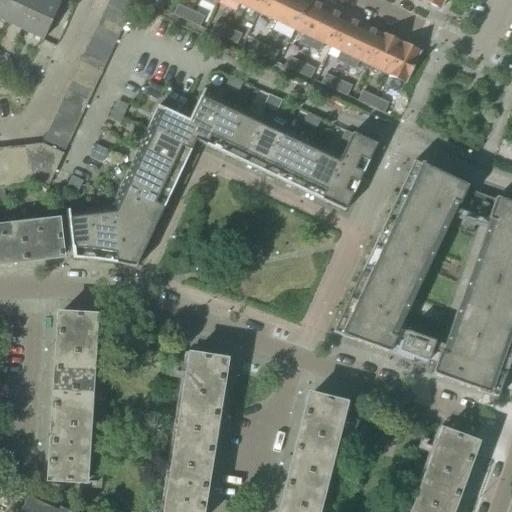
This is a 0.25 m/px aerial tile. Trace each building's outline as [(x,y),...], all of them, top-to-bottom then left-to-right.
[(0,0),(0,22),(6,25),(17,0),(0,0)] [(17,0),(6,25),(24,33),(39,0),(17,0)] [(46,0),(39,0),(24,33),(41,42),(58,5),(46,0)] [(123,0),(108,0),(106,6),(127,17),(133,5),(123,0)] [(164,0),(149,0),(147,5),(160,11),(165,0),(164,0)] [(240,0),(238,6),(257,15),(264,0),(240,0)] [(264,0),(257,15),(275,23),(285,0),(264,0)] [(285,0),(275,23),(293,32),(308,2),(304,0),(285,0)] [(420,0),(420,2),(439,11),(444,0),(420,0)] [(298,43),(308,48),(325,10),(308,2),(293,32),(302,36),(298,43)] [(106,6),(100,17),(122,27),(127,17),(106,6)] [(172,16),(185,23),(190,12),(177,6),(172,16)] [(321,45),(330,50),(345,19),(325,10),(308,48),(318,53),(321,45)] [(190,12),(185,23),(198,29),(203,18),(190,12)] [(100,17),(95,28),(117,38),(122,27),(100,17)] [(335,61),(345,65),(362,27),(345,19),(330,50),(338,53),(335,61)] [(209,34),(222,40),(227,30),(214,24),(209,34)] [(358,63),(367,67),(382,36),(381,36),(362,27),(345,65),(355,70),(358,63)] [(95,28),(91,38),(112,48),(117,38),(95,28)] [(227,30),(222,40),(235,46),(240,36),(227,30)] [(367,67),(385,76),(400,44),(382,36),(367,67)] [(91,38),(85,49),(107,60),(112,48),(91,38)] [(246,52),(259,58),(264,47),(251,41),(246,52)] [(400,44),(385,76),(404,85),(419,53),(400,44)] [(264,47),(259,58),(272,64),(277,53),(264,47)] [(85,49),(81,60),(102,70),(107,60),(85,49)] [(282,69),(295,75),(300,64),(287,58),(282,69)] [(81,60),(76,70),(97,80),(102,70),(81,60)] [(300,64),(295,75),(308,80),(313,70),(300,64)] [(76,70),(70,81),(92,91),(97,80),(76,70)] [(319,86),(332,92),(337,81),(324,75),(319,86)] [(223,88),(230,92),(235,81),(228,78),(223,88)] [(70,81),(65,92),(87,102),(92,91),(70,81)] [(235,81),(230,92),(236,95),(241,84),(235,81)] [(337,81),(332,92),(345,98),(350,87),(337,81)] [(65,92),(60,103),(82,113),(87,102),(65,92)] [(192,112),(183,108),(178,119),(187,123),(194,142),(204,147),(224,103),(203,93),(203,92),(202,92),(192,112)] [(356,103),(369,109),(374,99),(361,92),(356,103)] [(262,107),(268,110),(274,99),(267,96),(262,107)] [(156,110),(146,132),(190,152),(194,142),(187,123),(178,119),(183,108),(166,99),(160,110),(156,108),(155,110),(156,110)] [(268,110),(263,121),(243,165),(262,174),(283,131),(287,122),(274,116),(280,102),(274,99),(268,110)] [(374,99),(369,109),(382,115),(387,105),(374,99)] [(60,103),(55,113),(77,123),(82,113),(60,103)] [(244,112),(224,103),(204,147),(223,156),(244,112)] [(113,108),(110,114),(121,120),(124,113),(113,108)] [(263,121),(244,112),(223,156),(243,165),(263,121)] [(55,113),(50,124),(72,134),(77,123),(55,113)] [(121,120),(110,114),(107,121),(118,126),(121,120)] [(301,125),(308,129),(313,118),(306,114),(301,125)] [(313,118),(308,129),(314,132),(320,121),(313,118)] [(50,124),(45,135),(67,145),(72,134),(50,124)] [(296,137),(283,131),(262,174),(282,184),(302,140),(308,129),(301,125),(296,137)] [(146,132),(137,151),(180,171),(190,152),(146,132)] [(338,143),(345,146),(351,135),(344,132),(338,143)] [(45,135),(40,145),(62,156),(67,145),(45,135)] [(351,135),(345,146),(340,158),(341,158),(321,202),(344,213),(375,147),(351,135)] [(322,149),(302,140),(282,184),(301,193),(322,149)] [(40,145),(24,147),(28,187),(48,185),(62,156),(40,145)] [(24,147),(6,149),(11,189),(28,187),(24,147)] [(95,147),(92,153),(102,159),(105,152),(95,147)] [(6,149),(0,150),(0,190),(2,190),(11,189),(6,149)] [(341,158),(340,158),(322,149),(301,193),(321,202),(341,158)] [(137,151),(128,171),(171,191),(180,171),(137,151)] [(102,159),(92,153),(88,160),(99,165),(102,159)] [(388,355),(390,349),(426,364),(427,361),(435,364),(431,376),(496,400),(511,354),(511,206),(494,200),(493,201),(465,191),(466,189),(412,163),(331,334),(388,355)] [(110,208),(116,266),(124,267),(134,270),(171,191),(128,171),(110,208)] [(70,178),(67,184),(78,189),(81,183),(70,178)] [(78,189),(67,184),(64,191),(75,196),(78,189)] [(102,263),(116,266),(110,208),(88,211),(94,262),(102,263)] [(71,260),(94,262),(88,211),(67,213),(67,212),(65,213),(71,260)] [(0,229),(0,265),(61,258),(57,223),(0,229)] [(57,316),(50,428),(47,483),(82,485),(93,318),(57,316)] [(189,357),(177,429),(163,511),(199,511),(224,362),(189,357)] [(308,397),(299,434),(279,511),(315,511),(343,405),(308,397)] [(441,433),(412,511),(449,511),(474,445),(441,433)] [(26,498),(19,511),(65,511),(58,508),(56,511),(26,498)]
